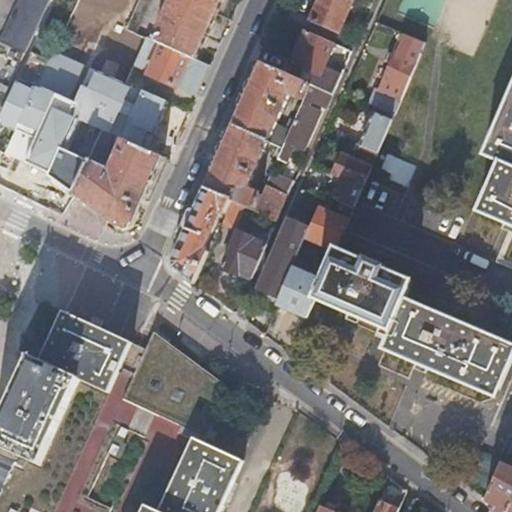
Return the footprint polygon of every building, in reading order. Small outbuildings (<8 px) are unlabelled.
[(50,0),(0,0),(0,107),(5,96),(0,93),(0,39),(26,52),(50,0)] [(152,0),(140,0),(127,29),(137,34),(152,0)] [(197,59),(218,13),(188,0),(174,0),(159,34),(157,33),(155,38),(157,38),(156,41),(163,44),(197,59)] [(188,0),(218,13),(223,0),(188,0)] [(332,28),(327,40),(351,51),(357,37),(340,29),(352,1),(350,0),(319,0),(312,19),(332,28)] [(358,0),(357,3),(370,9),(373,0),(358,0)] [(312,19),(306,31),(327,40),(332,28),(312,19)] [(305,67),(300,79),(309,83),(332,93),(334,90),(351,51),(327,40),(306,31),(293,62),(305,67)] [(12,82),(26,52),(0,39),(0,93),(5,96),(12,82)] [(192,92),(205,63),(197,59),(163,44),(150,74),(192,92)] [(376,108),(393,116),(421,54),(400,45),(379,90),(375,89),(368,105),(376,108)] [(0,121),(0,122),(17,130),(36,90),(38,86),(47,67),(52,57),(34,49),(19,82),(0,121)] [(261,61),(205,186),(231,197),(230,200),(243,206),(253,211),(260,195),(246,189),(267,142),(269,143),(271,140),(277,143),(272,153),(277,155),(293,120),(288,118),(284,127),(275,123),(288,93),(302,100),(309,83),(300,79),(261,61)] [(277,155),(276,157),(285,161),(293,143),(303,147),(318,112),(306,105),(307,102),(325,110),(332,93),(309,83),(302,100),(293,120),(277,155)] [(125,84),(120,95),(104,129),(114,133),(118,135),(127,139),(134,124),(155,134),(169,103),(125,84)] [(479,211),(511,225),(511,89),(484,155),(500,162),(479,211)] [(370,155),(375,157),(393,116),(376,108),(360,144),(373,150),(370,155)] [(114,133),(104,129),(103,131),(75,193),(122,228),(134,224),(165,156),(127,139),(118,135),(116,139),(123,143),(111,169),(96,162),(98,157),(100,156),(106,158),(110,149),(107,148),(114,133)] [(334,197),(354,206),(375,157),(370,155),(347,145),(343,154),(342,154),(334,172),(343,177),(337,191),(334,197)] [(322,198),(332,202),(334,197),(337,191),(315,182),(311,193),(322,198)] [(253,211),(276,221),(288,193),(265,183),(260,195),(253,211)] [(183,274),(194,282),(208,250),(203,248),(220,211),(224,213),(230,200),(231,197),(205,186),(171,258),(173,267),(183,274)] [(224,213),(222,219),(235,224),(243,206),(230,200),(224,213)] [(336,249),(337,247),(348,220),(319,207),(310,228),(306,236),(336,249)] [(258,288),(279,298),(293,267),(296,260),(302,245),(306,236),(310,228),(289,219),(278,242),(287,246),(281,261),(272,257),(258,288)] [(240,272),(251,277),(265,244),(237,231),(222,266),(239,274),(240,272)] [(296,260),(309,265),(315,251),(302,245),(296,260)] [(323,279),(314,299),(390,331),(383,349),(496,396),(511,358),(511,344),(405,298),(413,279),(337,247),(336,249),(323,279)] [(293,267),(306,272),(309,265),(296,260),(293,267)] [(277,304),(307,316),(314,299),(323,279),(306,272),(293,267),(279,298),(277,304)] [(221,511),(245,462),(204,443),(229,389),(154,333),(146,350),(66,313),(65,312),(41,362),(31,358),(12,401),(7,398),(1,412),(0,412),(0,511),(221,511)] [(511,511),(511,465),(504,462),(487,500),(504,511),(511,511)] [(397,511),(400,508),(380,499),(374,511),(397,511)]
